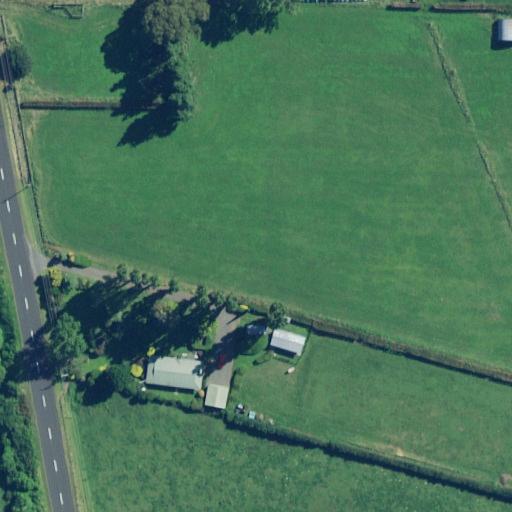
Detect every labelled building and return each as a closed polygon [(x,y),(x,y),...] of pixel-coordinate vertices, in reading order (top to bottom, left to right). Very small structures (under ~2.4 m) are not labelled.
[(511,19),(497,19),(497,41),(511,41),(511,19)] [(268,326),(245,326),(245,341),(268,341),(268,326)] [(306,337),(273,329),(268,347),(301,356),(306,337)] [(203,363),(149,356),(145,384),(200,390),(203,363)] [(229,386),(205,383),(202,407),(226,410),(229,386)]
